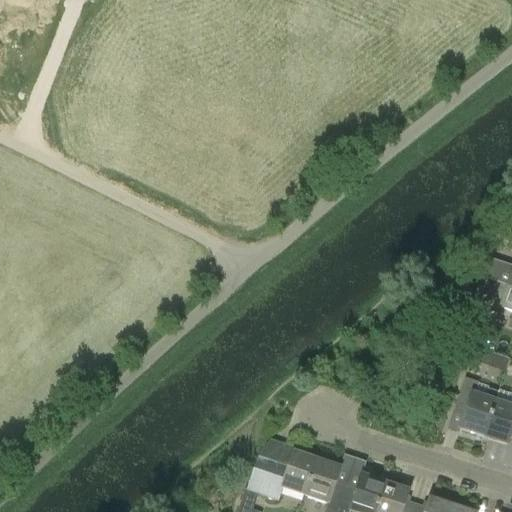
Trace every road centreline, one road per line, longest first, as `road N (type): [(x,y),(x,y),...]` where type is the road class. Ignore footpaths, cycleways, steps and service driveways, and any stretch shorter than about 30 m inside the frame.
road 1 (unclassified): [(2,511),(255,260),(511,60)]
road 2 (residential): [(511,490),(301,419)]
